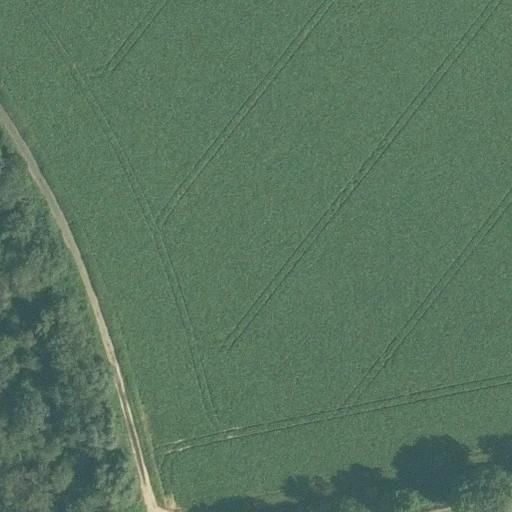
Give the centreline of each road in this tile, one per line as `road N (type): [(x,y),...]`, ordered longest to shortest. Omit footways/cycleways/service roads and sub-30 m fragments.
road 1 (track): [(155,511),(76,258),(45,181),(0,109)]
road 2 (track): [(511,457),(261,511)]
